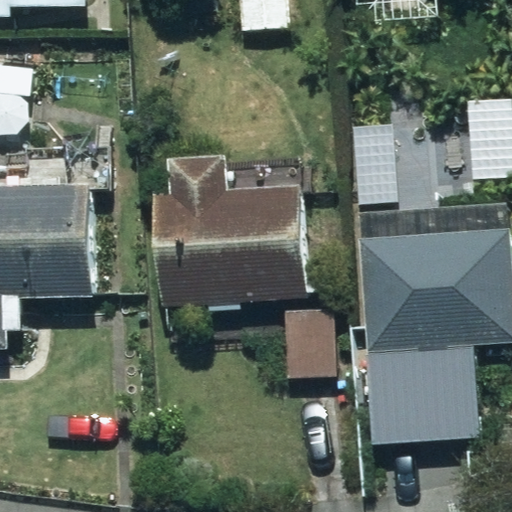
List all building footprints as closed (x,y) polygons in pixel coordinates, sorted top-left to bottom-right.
[(0,0),(0,6),(7,7),(7,17),(30,17),(30,7),(107,8),(107,0),(0,0)] [(303,29),(301,0),(252,0),(254,31),(303,29)] [(54,68),(0,62),(0,147),(44,153),(54,68)] [(194,195),(176,196),(183,305),(227,302),(227,312),(259,309),(258,299),(334,294),(326,186),(250,191),(248,156),(191,159),(194,195)] [(117,186),(0,188),(0,351),(26,351),(26,333),(41,332),(40,299),(119,297),(117,186)] [(511,232),(380,239),(387,353),(511,345),(511,232)] [(322,313),(300,314),(302,379),(350,377),(349,309),(322,310),(322,313)]
